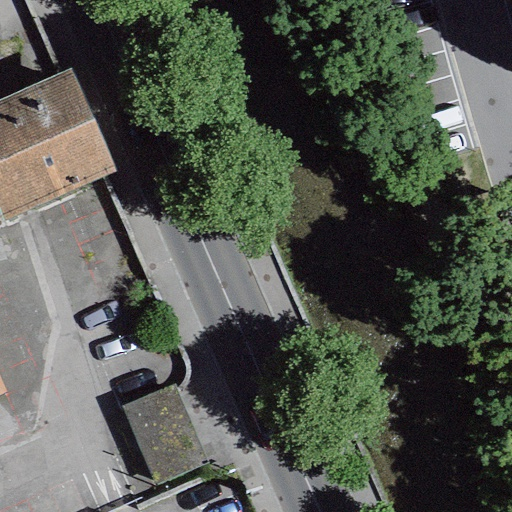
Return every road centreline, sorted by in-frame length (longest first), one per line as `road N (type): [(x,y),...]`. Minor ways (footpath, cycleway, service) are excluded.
road 1 (tertiary): [(320,511),(86,0)]
road 2 (residential): [(511,133),(469,0)]
